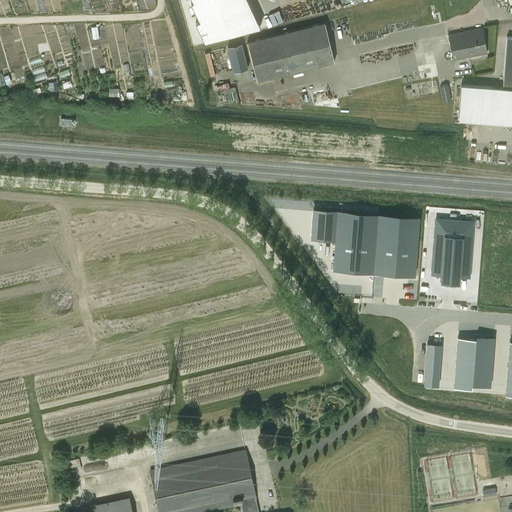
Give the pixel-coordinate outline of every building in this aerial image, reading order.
[(256,81),(334,61),(324,22),(247,41),(256,81)] [(448,34),(453,60),(487,53),(482,28),(448,34)] [(511,36),(506,36),(502,88),(461,85),(459,115),(511,119),(511,36)] [(241,42),(227,46),(233,71),(247,68),(241,42)] [(448,84),(440,86),(443,102),(451,100),(448,84)] [(235,86),(223,89),(226,100),(237,97),(235,86)] [(119,88),(109,88),(109,96),(119,96),(119,88)] [(61,117),(60,125),(75,126),(75,118),(61,117)] [(309,207),(306,236),(331,238),(329,268),(414,275),(419,216),(309,207)] [(436,218),(432,270),(442,270),(441,281),(459,283),(460,272),(469,272),(473,221),(436,218)] [(511,231),(493,230),(487,301),(511,302),(511,231)] [(457,338),(454,386),(472,387),(472,384),(490,385),(494,337),(476,336),(476,339),(457,338)] [(427,343),(424,384),(438,385),(441,344),(427,343)] [(258,511),(256,500),(257,500),(246,449),(149,469),(158,511),(205,511),(241,504),(242,511),(258,511)] [(483,496),(496,494),(495,487),(482,489),(483,496)] [(132,511),(129,496),(89,504),(90,511),(132,511)]
